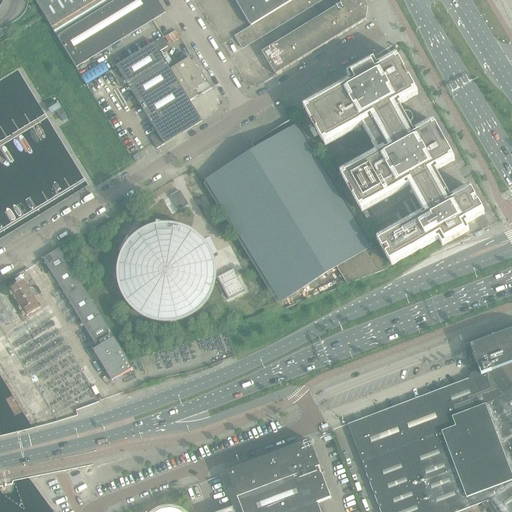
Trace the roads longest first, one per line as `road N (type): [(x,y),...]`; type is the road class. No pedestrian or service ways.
road 1 (secondary): [(451,272),(188,389),(0,447)]
road 2 (secondary): [(166,418),(511,281)]
road 3 (unclassified): [(0,263),(244,113)]
road 4 (unclassified): [(309,405),(312,423),(114,497),(96,511)]
road 5 (unclassified): [(511,318),(309,405)]
road 6 (primary): [(416,0),(511,157)]
road 7 (secondary): [(0,463),(166,418)]
road 8 (unclassified): [(244,113),(389,24)]
road 9 (secondary): [(166,418),(206,421),(287,393),(309,405)]
road 10 (unclassified): [(244,113),(175,0)]
